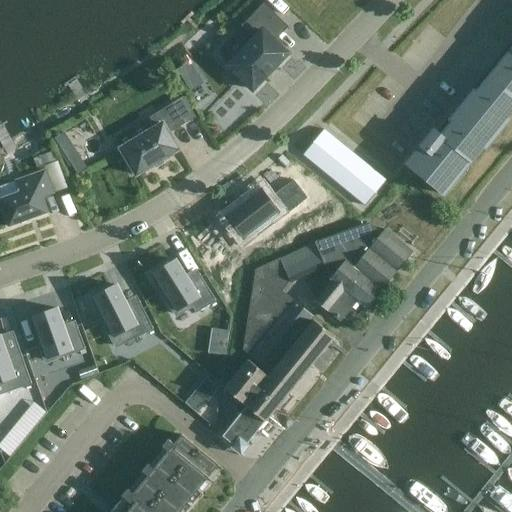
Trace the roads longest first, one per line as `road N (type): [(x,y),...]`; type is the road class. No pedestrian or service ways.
road 1 (residential): [(0,277),(91,248),(178,198),(284,111),(385,3)]
road 2 (residential): [(226,511),(511,175)]
